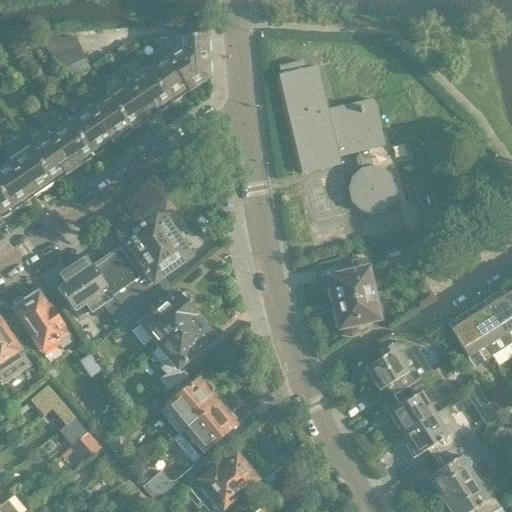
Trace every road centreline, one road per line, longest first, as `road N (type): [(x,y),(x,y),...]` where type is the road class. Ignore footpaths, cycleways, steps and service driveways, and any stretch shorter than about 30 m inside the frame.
road 1 (residential): [(373,511),(312,405),(284,332),(259,230),(245,113)]
road 2 (residential): [(0,267),(212,123),(245,113)]
